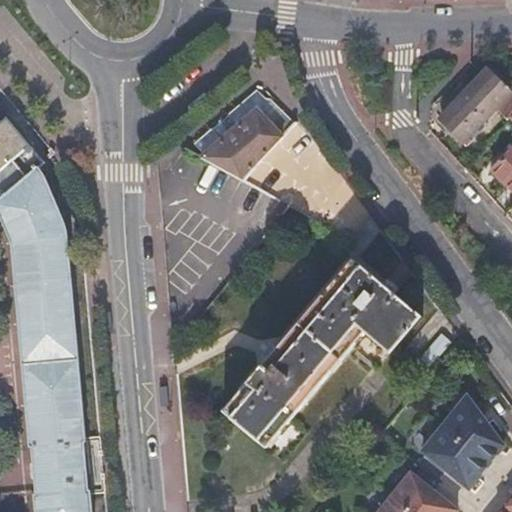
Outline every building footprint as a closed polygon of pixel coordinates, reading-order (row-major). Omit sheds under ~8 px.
[(495,107),(507,117),(511,112),(511,91),(502,82),(497,77),(484,91),(475,83),(445,114),(448,118),(443,123),(468,146),(488,125),(483,120),(495,107)] [(203,158),(244,180),(255,168),(285,137),(257,110),(203,158)] [(0,216),(12,240),(37,511),(93,511),(66,228),(59,208),(43,168),(48,164),(30,143),(25,146),(5,122),(0,126),(0,216)] [(306,140),(294,128),(285,137),(255,168),(267,181),(306,140)] [(511,189),(511,150),(492,171),(511,189)] [(227,410),(270,446),(368,333),(393,353),(425,316),(356,258),(227,410)] [(490,465),(504,447),(487,423),(469,398),(445,428),(490,465)] [(445,469),(469,489),(490,465),(445,428),(425,452),(445,469)] [(393,499),(409,511),(457,511),(458,511),(433,491),(413,474),(396,496),(393,499)] [(409,511),(393,499),(381,511),(409,511)]
